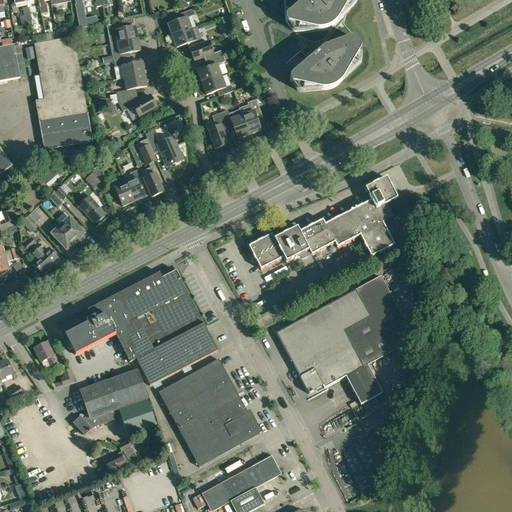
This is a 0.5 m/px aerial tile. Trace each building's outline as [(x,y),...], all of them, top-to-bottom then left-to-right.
[(39,7),(41,18),(46,16),(46,14),(47,14),(46,5),(44,6),(43,0),(37,0),(37,1),(38,1),(39,7)] [(283,0),(285,18),(285,19),(285,20),(285,21),(285,22),(288,26),(292,31),(293,32),(294,32),(295,33),(296,33),(321,31),(322,30),(324,30),(325,30),(327,29),(328,28),(330,28),(333,25),(338,20),(341,17),(346,13),(355,4),(356,3),(356,2),(356,1),(356,0),(283,0)] [(83,4),(76,5),(75,6),(80,29),(98,26),(97,18),(86,20),(83,4)] [(24,17),(19,18),(21,24),(30,23),(28,9),(22,10),(24,17)] [(192,10),(180,15),(172,18),(174,23),(167,25),(172,37),(191,30),(187,19),(194,16),(192,10)] [(110,45),(137,40),(135,28),(121,30),(120,24),(106,27),(108,38),(110,45)] [(191,30),(172,37),(176,49),(189,44),(191,49),(203,45),(201,40),(198,41),(194,29),(191,30)] [(46,43),(53,41),(52,34),(45,35),(46,43)] [(46,43),(45,35),(35,37),(36,45),(37,45),(46,43)] [(35,102),(39,123),(44,151),(81,145),(92,143),(87,114),(73,37),(34,45),(44,100),(35,102)] [(289,79),(289,80),(290,81),(290,82),(290,83),(296,90),(296,91),(297,92),(298,92),(299,93),(300,93),(301,93),(326,91),(328,90),(329,90),(331,89),(333,89),(335,88),(336,87),(338,86),(339,84),(342,81),(359,64),(360,64),(360,63),(361,62),(361,61),(361,60),(360,48),(360,47),(360,46),(359,45),(359,44),(358,43),(358,42),(357,41),(356,41),(355,40),(354,39),(353,39),(352,39),(351,39),(350,39),(349,39),(343,41),(322,49),(316,54),(309,61),(308,61),(294,73),(291,76),(290,77),(290,78),(289,79)] [(139,52),(137,40),(110,45),(111,53),(112,57),(113,63),(127,60),(126,55),(129,54),(139,52)] [(203,45),(191,49),(189,50),(194,62),(207,57),(209,62),(223,57),(221,52),(213,55),(208,43),(203,45)] [(0,82),(25,78),(22,63),(17,64),(13,45),(0,47),(0,82)] [(32,49),(25,50),(27,61),(34,60),(32,49)] [(225,63),(223,57),(209,62),(211,68),(198,72),(202,84),(221,77),(217,66),(225,63)] [(142,63),(131,65),(128,66),(127,60),(113,63),(115,73),(117,81),(124,79),(144,76),(142,63)] [(118,104),(134,98),(133,90),(146,88),(144,76),(124,79),(126,92),(116,93),(118,104)] [(225,89),(221,77),(202,84),(206,96),(219,91),(221,97),(233,92),(231,87),(225,89)] [(133,121),(138,118),(156,108),(150,97),(138,104),(134,98),(118,104),(123,113),(126,111),(133,121)] [(249,114),(242,117),(249,136),(261,131),(256,118),(262,116),(256,100),(250,103),(251,106),(247,107),(249,114)] [(221,114),(227,129),(232,127),(237,140),(249,136),(242,117),(240,110),(228,115),(227,112),(221,114)] [(227,129),(221,114),(216,116),(217,119),(213,120),(216,128),(208,131),(215,150),(227,146),(222,131),(227,129)] [(158,146),(161,155),(167,167),(182,161),(172,140),(158,146)] [(139,150),(146,166),(155,161),(149,146),(139,150)] [(0,175),(12,168),(0,150),(0,175)] [(87,164),(78,172),(83,178),(92,170),(87,164)] [(143,180),(145,183),(151,198),(163,193),(153,169),(141,174),(143,180)] [(143,180),(141,174),(139,170),(130,174),(133,181),(125,184),(134,203),(145,198),(140,185),(145,183),(143,180)] [(52,171),(37,184),(43,191),(58,178),(52,171)] [(96,172),(86,181),(93,189),(99,182),(96,179),(100,176),(96,172)] [(28,179),(21,183),(23,188),(28,186),(29,188),(32,187),(28,179)] [(248,248),(260,271),(283,259),(285,263),(308,252),(311,256),(334,244),(336,249),(360,237),(371,258),(394,246),(382,225),(393,219),(386,206),(397,200),(386,179),(364,190),(370,202),(324,226),(322,221),(299,234),(296,229),(273,241),(271,236),(248,248)] [(111,183),(111,184),(107,186),(109,198),(117,195),(122,208),(134,203),(125,184),(119,187),(116,180),(111,183)] [(60,189),(55,193),(62,201),(66,197),(60,189)] [(53,194),(48,199),(58,209),(63,204),(53,194)] [(78,206),(82,211),(95,225),(98,221),(100,221),(103,218),(103,217),(105,215),(93,202),(88,197),(78,206)] [(0,214),(0,213),(0,221),(3,220),(7,230),(15,227),(18,225),(16,220),(11,221),(7,212),(1,215),(0,214)] [(33,212),(28,217),(35,225),(40,219),(33,212)] [(21,223),(30,234),(36,228),(27,218),(21,223)] [(60,227),(76,244),(81,240),(79,239),(84,235),(69,219),(60,227)] [(72,248),(76,244),(60,227),(56,223),(48,231),(66,251),(71,247),(72,248)] [(31,239),(27,243),(32,248),(35,244),(31,239)] [(28,251),(32,248),(27,243),(23,246),(28,251)] [(36,252),(50,268),(53,266),(55,266),(57,264),(57,262),(58,261),(48,250),(46,251),(42,246),(36,252)] [(50,268),(36,252),(29,258),(33,263),(32,264),(43,275),(44,274),(45,275),(47,273),(47,271),(50,268)] [(23,270),(18,274),(21,278),(26,274),(23,270)] [(170,347),(205,329),(201,322),(175,272),(59,332),(65,344),(68,342),(75,355),(115,335),(129,363),(135,360),(149,387),(182,370),(170,347)] [(382,394),(367,366),(400,348),(405,324),(380,278),(275,335),(299,378),(300,379),(299,379),(308,395),(321,388),(321,387),(322,387),(323,390),(345,378),(360,406),(382,394)] [(7,305),(21,295),(24,293),(19,287),(18,287),(15,283),(12,286),(11,285),(5,289),(6,291),(0,295),(3,300),(2,301),(5,305),(6,304),(7,305)] [(268,313),(257,318),(263,330),(274,324),(268,313)] [(263,330),(257,318),(252,321),(258,332),(263,330)] [(205,329),(170,347),(182,370),(217,352),(205,329)] [(46,344),(34,350),(41,363),(47,360),(50,366),(55,364),(52,358),(53,358),(46,344)] [(245,443),(258,436),(218,360),(158,393),(173,421),(199,468),(245,443)] [(6,361),(0,363),(0,378),(1,380),(12,375),(6,361)] [(77,383),(80,392),(89,416),(83,421),(83,420),(80,418),(79,418),(78,420),(77,421),(73,424),(84,437),(92,430),(91,430),(93,428),(115,420),(112,412),(118,410),(121,420),(128,437),(156,427),(154,420),(136,371),(136,372),(133,363),(77,383)] [(71,376),(60,380),(63,387),(74,383),(71,376)] [(18,387),(6,394),(11,402),(23,395),(18,387)] [(152,429),(144,432),(147,440),(155,437),(152,429)] [(126,468),(130,466),(132,470),(140,466),(132,450),(131,450),(127,442),(118,446),(121,454),(123,453),(125,455),(120,457),(106,464),(111,475),(126,468)] [(210,511),(213,511),(230,503),(234,511),(251,511),(264,506),(255,489),(278,477),(280,476),(271,458),(256,466),(202,495),(210,511)] [(23,484),(15,487),(20,500),(28,497),(23,484)] [(23,500),(25,506),(27,511),(30,511),(34,511),(29,498),(23,500)]
